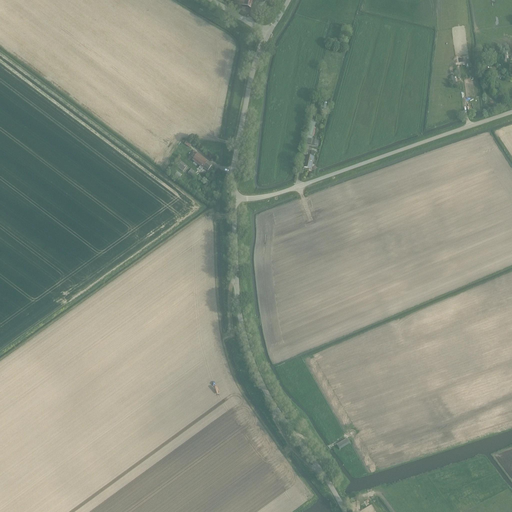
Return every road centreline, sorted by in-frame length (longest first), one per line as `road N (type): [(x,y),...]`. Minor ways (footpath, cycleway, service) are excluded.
road 1 (unclassified): [(234,198),(236,295),(247,349),(264,390),(345,511)]
road 2 (unclassified): [(234,198),(299,186),(511,111)]
road 3 (unclassified): [(268,34),(244,108),(234,198)]
